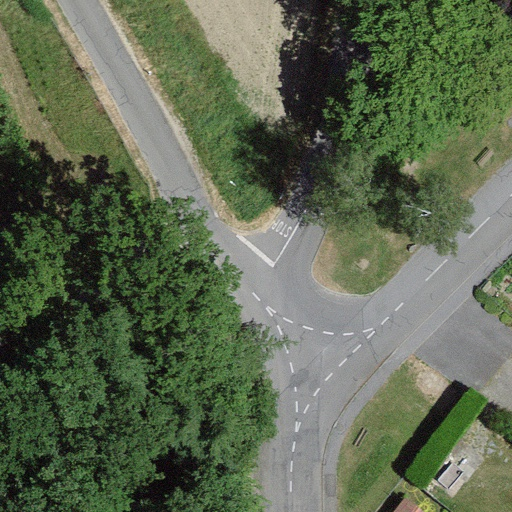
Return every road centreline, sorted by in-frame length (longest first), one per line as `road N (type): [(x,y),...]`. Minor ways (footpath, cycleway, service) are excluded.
road 1 (unclassified): [(74,0),(288,368)]
road 2 (unclassified): [(288,368),(288,230),(351,82),(362,0)]
road 3 (residential): [(511,195),(420,289),(288,368)]
road 4 (track): [(232,263),(115,269),(0,305)]
road 5 (unclassified): [(290,511),(288,368)]
